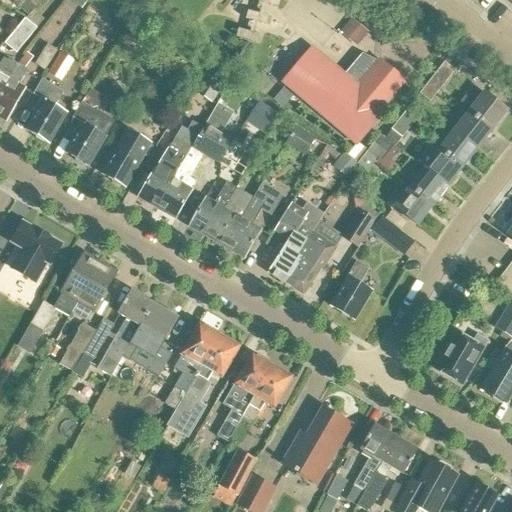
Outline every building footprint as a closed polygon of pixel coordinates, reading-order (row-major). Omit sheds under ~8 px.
[(17,0),(13,5),(28,17),(33,12),(42,0),(17,0)] [(69,0),(69,1),(82,10),(89,0),(69,0)] [(260,24),(266,24),(267,4),(276,5),(275,0),(245,0),(244,37),(260,38),(260,24)] [(33,12),(28,17),(4,45),(16,55),(44,21),(33,12)] [(110,27),(117,32),(125,27),(124,18),(118,15),(110,19),(110,27)] [(368,34),(352,21),(340,34),(357,48),(368,34)] [(125,39),(136,45),(144,30),(134,24),(125,39)] [(35,66),(45,72),(57,52),(46,46),(35,66)] [(283,84),(357,146),(385,112),(382,109),(404,83),(379,62),(357,89),(311,50),(283,84)] [(48,74),(61,83),(74,62),(61,54),(48,74)] [(173,68),(188,77),(194,68),(179,58),(173,68)] [(0,97),(19,66),(9,60),(8,62),(4,60),(0,65),(0,97)] [(444,64),(428,85),(438,93),(455,72),(444,64)] [(19,66),(0,97),(0,119),(6,124),(26,90),(19,86),(28,71),(19,66)] [(195,94),(212,105),(225,83),(208,73),(195,94)] [(33,112),(36,114),(25,132),(35,138),(35,140),(42,145),(44,142),(47,144),(65,115),(54,108),(63,93),(43,81),(33,96),(40,100),(33,112)] [(438,93),(428,85),(419,95),(430,104),(438,93)] [(484,94),(468,114),(492,132),(507,113),(484,94)] [(73,135),(76,137),(66,155),(75,160),(74,162),(82,167),(84,166),(86,167),(104,137),(113,123),(102,117),(82,105),(73,120),(80,124),(73,135)] [(408,110),(400,121),(410,128),(418,118),(408,110)] [(468,114),(454,132),(477,151),(492,132),(468,114)] [(410,128),(400,121),(391,131),(401,139),(410,128)] [(286,143),(294,129),(282,122),(276,133),(285,138),(283,142),(286,143)] [(192,148),(156,209),(175,220),(196,183),(188,178),(202,154),(220,165),(234,141),(207,125),(193,149),(192,148)] [(305,158),(315,140),(294,129),(286,143),(285,146),(305,158)] [(147,143),(148,141),(138,135),(137,137),(126,131),(111,157),(113,158),(103,176),(112,181),(111,183),(119,188),(120,186),(124,188),(149,144),(147,143)] [(454,132),(439,151),(462,170),(477,151),(454,132)] [(380,137),(365,155),(376,164),(390,145),(380,137)] [(138,199),(156,209),(192,148),(176,139),(169,151),(168,151),(156,172),(154,171),(138,199)] [(439,151),(424,170),(447,189),(462,170),(439,151)] [(333,168),(346,179),(356,166),(342,155),(333,168)] [(376,164),(365,155),(357,166),(367,174),(376,164)] [(424,170),(409,189),(432,208),(447,189),(424,170)] [(189,228),(207,238),(236,189),(226,184),(214,205),(205,200),(189,228)] [(241,221),(225,249),(244,260),(260,232),(252,227),(260,211),(271,218),(283,197),(262,185),(252,202),(241,221)] [(207,238),(225,249),(241,221),(252,202),(245,197),(246,195),(236,189),(207,238)] [(432,208),(409,189),(394,208),(418,227),(432,208)] [(267,274),(285,286),(297,267),(295,266),(301,257),(298,256),(312,234),(319,223),(319,222),(323,215),(306,205),(302,212),(291,205),(274,232),(288,241),(282,250),(278,247),(271,257),(276,260),(267,274)] [(297,267),(285,286),(304,297),(321,269),(320,269),(324,262),(327,263),(336,249),(335,248),(342,238),(357,247),(374,220),(358,211),(342,237),(319,223),(312,234),(298,256),(301,257),(295,266),(297,267)] [(410,242),(381,220),(372,231),(385,241),(403,255),(404,256),(413,245),(410,242)] [(49,267),(61,246),(49,239),(35,231),(22,224),(10,244),(21,251),(10,270),(35,284),(46,265),(49,267)] [(77,305),(100,265),(84,256),(61,295),(63,297),(54,312),(68,320),(77,304),(77,305)] [(344,288),(332,307),(342,314),(341,315),(349,321),(351,318),(354,320),(364,304),(366,304),(370,297),(368,296),(371,292),(359,285),(369,270),(356,262),(341,286),(344,288)] [(115,274),(100,265),(77,305),(93,314),(115,274)] [(511,285),(511,271),(508,268),(501,277),(511,285)] [(511,298),(511,285),(501,277),(494,287),(511,298)] [(117,336),(123,339),(128,331),(136,336),(153,306),(130,293),(117,315),(126,320),(117,336)] [(495,330),(511,339),(511,302),(495,330)] [(25,336),(37,342),(54,311),(43,305),(25,336)] [(140,342),(157,351),(146,371),(157,378),(167,361),(174,351),(163,344),(177,320),(173,317),(174,315),(167,311),(166,313),(153,306),(136,336),(128,331),(123,339),(121,342),(132,348),(130,352),(134,354),(140,342)] [(83,355),(94,361),(114,326),(103,320),(83,355)] [(59,367),(70,373),(80,355),(82,355),(95,333),(83,326),(59,367)] [(179,380),(189,387),(191,387),(219,337),(199,326),(182,356),(181,359),(181,363),(183,366),(186,368),(179,380)] [(434,370),(462,387),(487,343),(477,337),(473,344),(456,334),(434,370)] [(184,396),(175,412),(166,427),(187,439),(205,408),(199,404),(210,385),(206,383),(212,373),(220,378),(238,348),(219,337),(191,387),(189,387),(184,396)] [(505,405),(511,392),(511,345),(502,357),(482,392),(492,397),(493,401),(499,405),(502,404),(505,405)] [(244,418),(272,368),(252,356),(234,386),(243,391),(216,437),(227,444),(243,417),(244,418)] [(290,379),(272,368),(244,418),(253,423),(265,403),(273,409),(290,379)] [(165,406),(175,412),(184,396),(174,390),(165,406)] [(282,466),(317,486),(352,426),(323,409),(306,437),(301,433),(282,466)] [(354,486),(364,492),(395,439),(374,426),(360,451),(371,457),(354,486)] [(395,439),(364,492),(365,492),(356,506),(366,511),(368,511),(387,480),(385,479),(391,469),(403,476),(417,452),(395,439)] [(237,498),(257,461),(237,451),(217,488),(237,498)] [(124,476),(133,481),(140,468),(142,469),(147,459),(139,455),(134,464),(131,463),(124,476)] [(420,479),(421,479),(418,486),(411,482),(394,511),(415,511),(417,510),(421,511),(438,511),(457,477),(451,474),(449,470),(440,465),(436,466),(429,462),(420,479)] [(162,494),(169,481),(159,475),(152,488),(162,494)] [(236,504),(249,511),(261,511),(275,489),(252,476),(236,504)] [(337,501),(338,502),(347,482),(336,476),(326,496),(327,497),(337,501)] [(379,511),(390,511),(403,489),(395,485),(379,511)] [(489,511),(491,510),(489,509),(496,497),(477,486),(461,511),(489,511)] [(327,497),(323,505),(332,510),(337,501),(327,497)]
